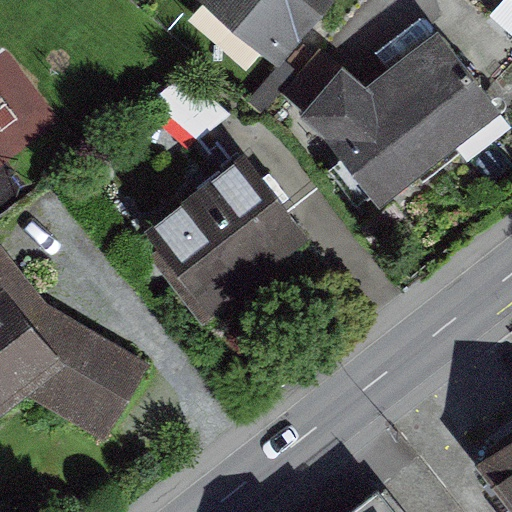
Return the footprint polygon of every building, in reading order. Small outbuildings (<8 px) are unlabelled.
[(231,0),(304,58),(351,0),(231,0)] [(443,0),(311,111),(383,195),(511,86),(511,74),(449,0),(443,0)] [(154,224),(228,315),(328,235),(253,144),(154,224)] [(0,303),(0,399),(34,375),(123,422),(156,346),(34,279),(0,303)] [(511,425),(488,444),(511,475),(511,425)] [(367,511),(423,511),(405,486),(367,511)]
